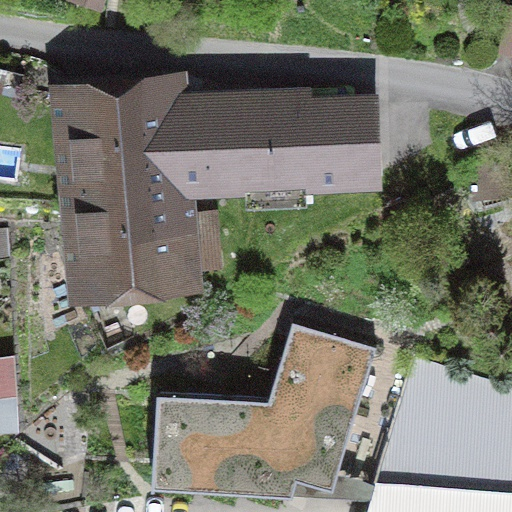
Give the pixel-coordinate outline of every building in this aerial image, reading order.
[(106,0),(59,0),(58,2),(102,16),(106,0)] [(185,73),(52,84),(70,303),(203,292),(195,202),(186,93),(185,73)] [(195,202),(379,191),(377,102),(319,99),(319,86),(186,93),(195,202)] [(0,231),(0,262),(9,262),(8,231),(0,231)] [(471,397),(395,386),(397,329),(214,322),(198,511),(229,511),(240,510),(239,511),(511,511),(511,368),(476,363),(471,397)] [(0,390),(21,391),(21,352),(0,352),(0,390)]
